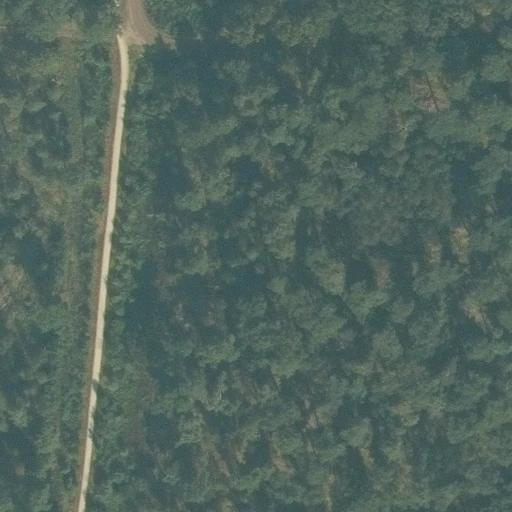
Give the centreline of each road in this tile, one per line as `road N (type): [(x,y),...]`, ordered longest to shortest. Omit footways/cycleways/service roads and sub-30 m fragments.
road 1 (track): [(511,25),(294,40)]
road 2 (track): [(294,40),(135,44)]
road 3 (track): [(126,44),(0,33)]
